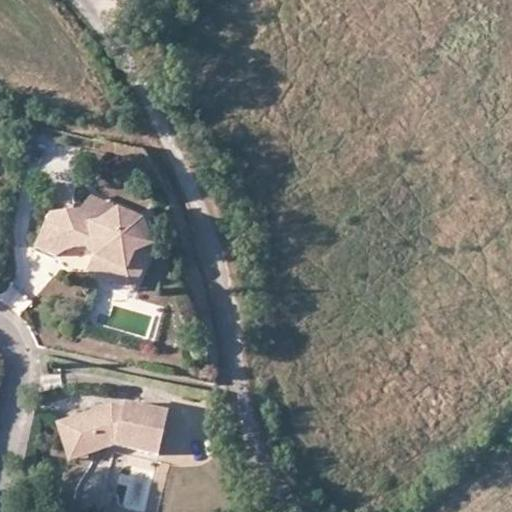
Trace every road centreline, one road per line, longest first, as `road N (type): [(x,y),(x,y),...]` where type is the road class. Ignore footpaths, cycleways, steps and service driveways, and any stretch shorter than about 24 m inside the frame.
road 1 (residential): [(294,511),(256,462),(198,206),(152,111),(77,0)]
road 2 (residential): [(0,489),(20,369),(0,341)]
